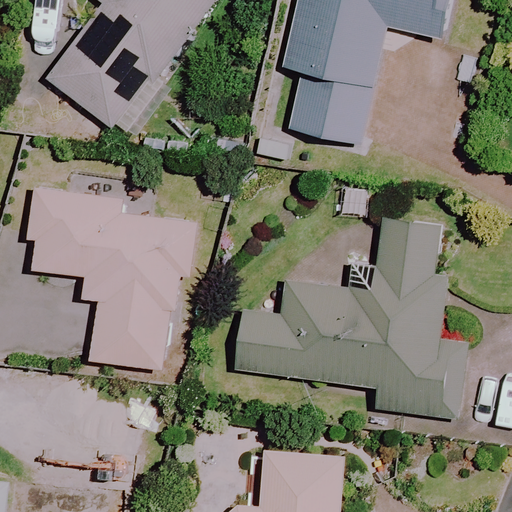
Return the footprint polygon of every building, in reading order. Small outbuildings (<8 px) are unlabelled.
[(150,87),(156,92),(225,0),(108,0),(46,83),(115,134),(150,87)] [(454,0),(305,0),(290,66),(307,70),(293,128),(363,145),(390,27),(445,40),(454,0)] [(83,299),(105,302),(97,358),(169,368),(182,274),(193,276),(200,226),(133,217),(135,205),(43,192),(33,269),(86,276),(83,299)] [(325,237),(302,268),(309,273),(298,287),(295,322),(247,317),(242,369),(380,382),(377,409),(465,418),(467,391),(473,339),(447,337),(452,278),(443,277),(448,232),(385,226),(379,289),(330,284),(351,257),(325,237)] [(132,511),(142,417),(57,409),(47,511),(61,511),(132,511)] [(347,511),(352,453),(270,447),(267,503),(244,502),(233,511),(347,511)] [(0,511),(11,511),(14,483),(0,482),(0,511)]
